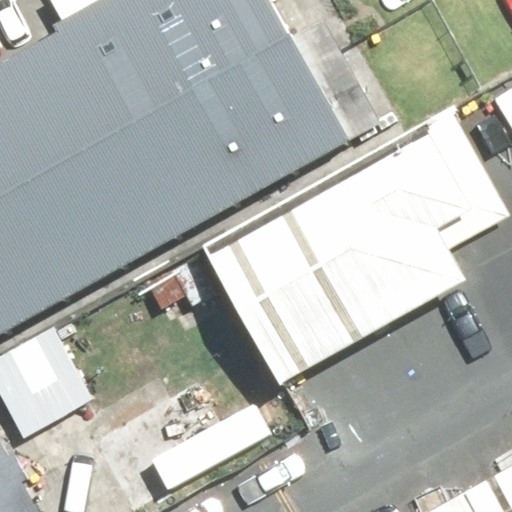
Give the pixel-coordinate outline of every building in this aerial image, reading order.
[(238,0),(95,0),(0,52),(0,358),(335,166),(238,0)] [(441,132),(200,269),(275,400),(451,299),(431,263),(495,226),(441,132)] [(184,392),(80,451),(114,511),(141,511),(225,464),(184,392)] [(511,511),(511,469),(437,511),(511,511)] [(19,511),(0,479),(0,511),(19,511)]
